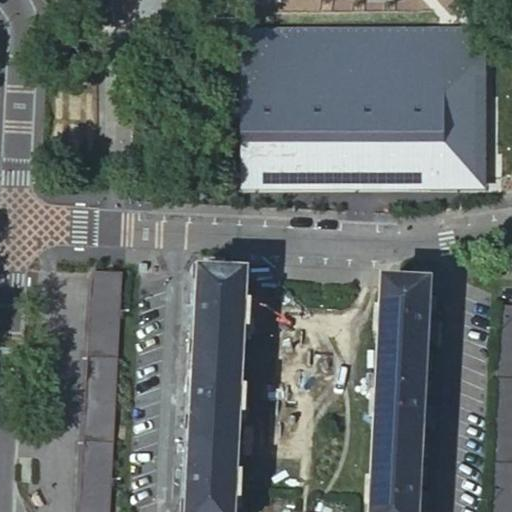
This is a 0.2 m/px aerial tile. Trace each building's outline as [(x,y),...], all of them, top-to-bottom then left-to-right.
[(56,0),(58,30),(113,26),(111,0),(56,0)] [(299,157),(454,154),(453,58),(411,58),(411,40),(252,43),(255,193),(299,193),(299,157)] [(107,511),(120,275),(92,273),(79,511),(107,511)] [(235,511),(247,282),(200,279),(199,313),(198,331),(194,398),(193,417),(190,483),(189,501),(188,511),(235,511)] [(429,324),(431,290),(385,288),(373,511),(418,511),(419,494),(423,427),(424,409),(428,342),(429,324)] [(511,511),(511,308),(500,308),(490,511),(511,511)] [(198,331),(199,313),(190,313),(189,331),(198,331)] [(437,324),(429,324),(428,342),(436,342),(437,324)] [(193,417),(194,398),(185,398),(185,416),(193,417)] [(433,409),(424,409),(423,427),(432,428),(433,409)] [(189,501),(190,483),(181,482),(180,501),(189,501)] [(427,511),(428,494),(419,494),(418,511),(427,511)]
